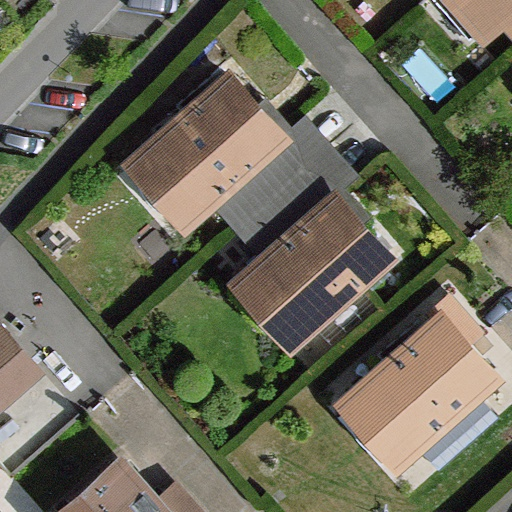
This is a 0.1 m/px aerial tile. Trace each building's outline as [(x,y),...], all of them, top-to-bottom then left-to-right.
[(511,0),(457,0),(489,34),(503,22),(511,13),(511,0)] [(511,13),(503,22),(511,31),(511,13)] [(253,101),(230,76),(144,153),(189,206),(208,190),(277,129),(253,101)] [(235,219),(268,256),(337,196),(331,189),(357,165),(304,106),(277,129),(208,190),(235,219)] [(389,255),(337,196),(268,256),(249,273),(302,332),(389,255)] [(495,374),(444,316),(356,393),(408,452),(495,374)] [(0,410),(43,372),(2,323),(0,324),(0,410)] [(157,500),(122,460),(62,511),(186,511),(168,491),(157,500)]
